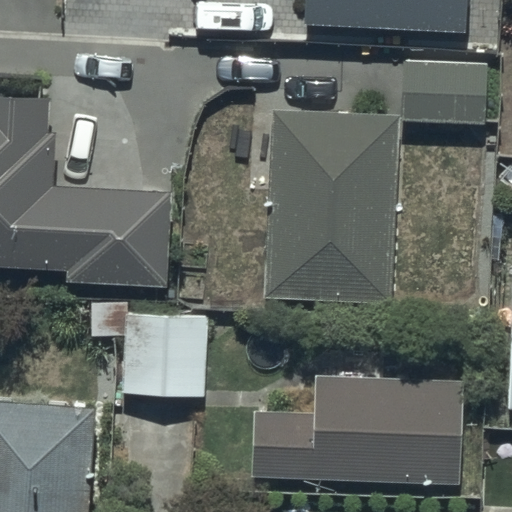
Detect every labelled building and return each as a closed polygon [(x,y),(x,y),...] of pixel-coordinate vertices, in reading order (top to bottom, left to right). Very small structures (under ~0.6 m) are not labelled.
[(307,0),(307,22),(474,32),(475,0),(307,0)] [(488,58),(407,57),(406,119),(487,120),(488,58)] [(0,260),(66,265),(66,275),(166,282),(172,189),(55,181),(59,130),(47,129),(50,96),(0,92),(0,260)] [(400,111),(271,107),(264,291),(394,296),(400,111)] [(209,319),(126,315),(122,393),(205,397),(209,319)] [(311,407),(253,406),(252,471),(463,474),(464,379),(312,377),(311,407)] [(0,396),(0,511),(90,511),(98,403),(0,396)]
